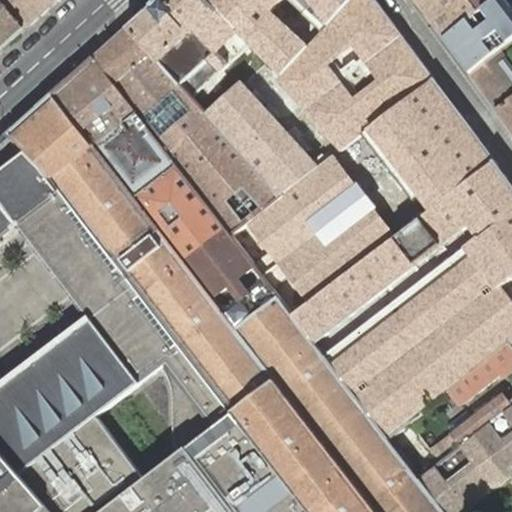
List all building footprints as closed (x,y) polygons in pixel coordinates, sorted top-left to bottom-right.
[(0,0),(0,54),(27,30),(6,5),(1,0),(0,0)] [(1,0),(6,5),(27,30),(57,2),(55,0),(1,0)] [(160,0),(158,3),(130,28),(182,85),(233,38),(241,32),(209,2),(207,0),(160,0)] [(351,0),(284,74),(241,32),(233,38),(182,85),(283,197),(435,80),(376,0),(351,0)] [(207,0),(209,2),(241,32),(284,74),(351,0),(207,0)] [(417,0),(416,1),(444,39),(492,0),(417,0)] [(501,49),(511,40),(511,12),(502,0),(492,0),(444,39),(470,74),(501,49)] [(96,59),(232,236),(283,197),(182,85),(130,28),(96,59)] [(511,63),(501,49),(470,74),(497,111),(511,99),(511,63)] [(56,95),(238,330),(280,299),(264,277),(232,236),(96,59),(56,95)] [(232,236),(264,277),(466,121),(435,80),(342,151),(283,197),(232,236)] [(56,95),(14,131),(33,156),(36,160),(61,190),(236,417),(193,451),(239,511),(445,511),(421,480),(389,439),(358,400),(326,358),(316,344),(296,317),(280,299),(238,330),(56,95)] [(511,99),(497,111),(511,130),(511,99)] [(264,277),(280,299),(296,317),(347,278),(373,259),(398,239),(423,220),(497,162),(466,121),(264,277)] [(0,180),(0,186),(36,160),(33,156),(0,180)] [(239,511),(193,451),(236,417),(61,190),(36,160),(0,186),(0,237),(19,223),(92,319),(0,390),(0,446),(53,508),(56,511),(239,511)] [(511,193),(511,182),(497,162),(423,220),(443,247),(444,247),(470,226),(511,193)] [(511,193),(470,226),(475,232),(480,238),(511,213),(511,193)] [(511,213),(480,238),(332,353),(326,358),(358,400),(511,280),(511,213)] [(443,247),(423,220),(398,239),(419,266),(443,247)] [(419,266),(398,239),(373,259),(393,285),(419,266)] [(373,259),(347,278),(368,305),(393,285),(373,259)] [(511,280),(358,400),(389,439),(409,424),(456,387),(511,344),(511,280)] [(322,340),(316,344),(326,358),(332,353),(322,340)] [(511,344),(456,387),(464,397),(468,402),(508,371),(510,375),(511,374),(511,344)] [(456,387),(409,424),(431,451),(439,444),(425,427),(464,397),(456,387)] [(431,451),(442,465),(511,410),(511,393),(506,396),(505,394),(439,444),(431,451)] [(511,410),(442,465),(421,480),(445,511),(465,511),(511,476),(511,410)] [(0,511),(48,511),(53,508),(0,446),(0,511)] [(511,511),(511,476),(465,511),(511,511)]
